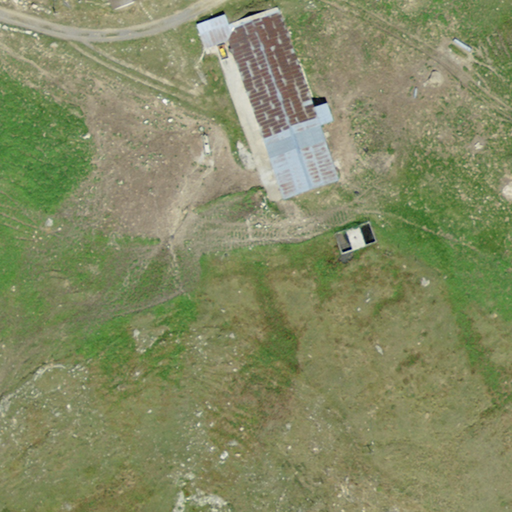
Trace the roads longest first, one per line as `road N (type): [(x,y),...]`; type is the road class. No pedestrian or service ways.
road 1 (track): [(0,15),(74,34),(133,33),(214,0)]
road 2 (track): [(511,117),(424,49),(329,0)]
road 3 (track): [(74,34),(147,80),(230,110)]
